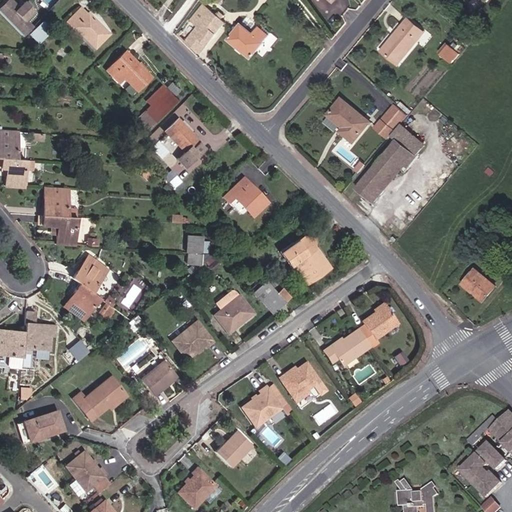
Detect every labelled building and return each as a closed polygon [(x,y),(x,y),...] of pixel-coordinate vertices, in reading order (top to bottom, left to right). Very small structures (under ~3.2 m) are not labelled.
[(41,0),(38,0),(35,3),(31,0),(24,0),(15,9),(31,26),(42,15),(39,13),(47,6),(41,0)] [(114,35),(83,7),(68,23),(97,52),(114,35)] [(187,41),(199,50),(221,18),(217,15),(214,19),(208,15),(199,8),(190,20),(198,26),(187,41)] [(248,17),(245,21),(256,30),(259,26),(248,17)] [(383,51),(399,63),(425,31),(409,19),(383,51)] [(39,43),(48,34),(38,24),(29,33),(39,43)] [(243,26),(230,43),(256,61),(275,36),(269,31),(265,32),(261,29),(257,36),(243,26)] [(465,55),(451,43),(442,54),(456,65),(465,55)] [(156,78),(128,51),(109,71),(136,100),(156,78)] [(181,102),(165,85),(149,101),(153,105),(137,120),(148,133),(181,102)] [(346,98),(330,115),(346,129),(342,132),(357,144),(375,123),(346,98)] [(411,116),(398,105),(378,129),(392,140),(396,135),(406,123),(411,116)] [(202,141),(181,118),(166,132),(187,153),(180,159),(190,169),(209,151),(201,143),(202,141)] [(430,144),(406,123),(396,135),(401,139),(360,189),(378,204),(430,144)] [(22,132),(0,130),(0,158),(3,159),(19,160),(22,132)] [(171,166),(177,160),(157,141),(151,147),(171,166)] [(19,160),(3,159),(3,167),(8,172),(6,187),(29,190),(31,161),(19,160)] [(272,205),(246,177),(224,198),(231,205),(236,199),(257,219),(272,205)] [(72,190),(46,187),(45,214),(72,218),(72,190)] [(72,218),(45,214),(44,227),(59,228),(59,245),(79,246),(80,218),(72,218)] [(183,282),(217,256),(219,254),(201,251),(203,233),(188,231),(183,282)] [(305,236),(299,241),(283,253),(293,268),(296,267),(309,286),(335,268),(317,246),(318,239),(312,238),(305,236)] [(112,270),(91,254),(75,276),(82,282),(95,294),(112,270)] [(501,287),(479,269),(466,286),(487,303),(501,287)] [(288,303),(280,295),(264,279),(251,291),(275,315),(288,303)] [(95,294),(82,282),(66,307),(86,322),(103,299),(95,294)] [(280,295),(288,303),(294,295),(285,289),(280,295)] [(257,313),(242,293),(239,295),(234,290),(217,304),(222,310),(215,315),(231,334),(257,313)] [(372,339),(395,322),(382,305),(359,322),(361,325),(355,329),(368,347),(374,343),(372,339)] [(217,342),(200,320),(173,341),(189,362),(217,342)] [(27,323),(26,332),(25,349),(54,352),(55,338),(58,339),(60,325),(27,323)] [(26,332),(0,329),(0,354),(25,357),(25,349),(26,332)] [(333,361),(337,368),(368,348),(368,347),(355,329),(338,342),(326,351),(333,361)] [(327,365),(333,361),(326,351),(338,342),(336,339),(318,351),(327,365)] [(401,365),(395,357),(388,362),(393,370),(401,365)] [(165,359),(143,377),(157,395),(180,377),(165,359)] [(324,382),(310,362),(298,369),(296,366),(282,378),(296,402),(324,382)] [(87,424),(104,411),(121,398),(108,381),(82,401),(78,395),(69,402),(87,424)] [(290,405),(275,385),(271,388),(269,386),(261,391),(263,394),(259,396),(257,394),(252,398),(253,400),(243,407),(257,428),(290,405)] [(338,400),(343,407),(350,402),(345,395),(338,400)] [(104,411),(106,414),(123,401),(121,398),(104,411)] [(69,433),(61,411),(26,423),(32,441),(69,433)] [(511,413),(510,411),(506,416),(497,425),(491,431),(511,453),(511,413)] [(491,431),(497,425),(492,420),(470,442),(475,447),(491,431)] [(22,421),(16,423),(23,442),(29,440),(22,421)] [(254,447),(238,431),(217,453),(233,469),(254,447)] [(489,442),(462,466),(468,472),(466,474),(487,498),(499,487),(490,477),(488,479),(482,472),(488,466),(493,472),(505,461),(489,442)] [(88,495),(110,475),(104,467),(101,469),(87,451),(67,467),(88,495)] [(219,488),(200,467),(194,475),(196,478),(192,481),(190,479),(186,483),(189,485),(180,494),(196,511),(219,488)] [(432,511),(431,500),(437,494),(429,484),(420,492),(420,497),(413,497),(412,486),(404,476),(394,484),(399,492),(401,490),(404,509),(401,511),(415,511),(415,505),(423,504),(423,511),(432,511)] [(480,506),(485,511),(491,511),(500,504),(491,495),(480,506)] [(118,511),(108,499),(93,511),(118,511)]
